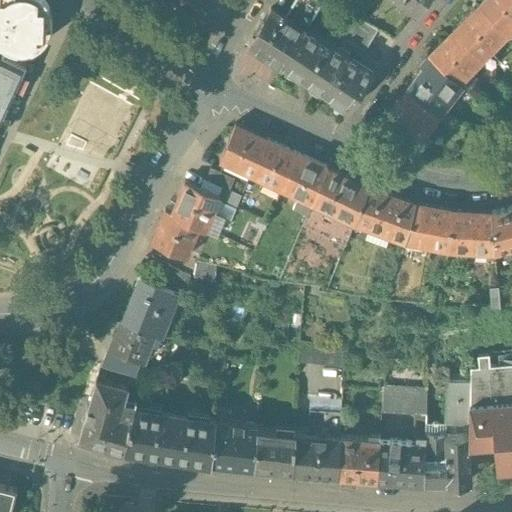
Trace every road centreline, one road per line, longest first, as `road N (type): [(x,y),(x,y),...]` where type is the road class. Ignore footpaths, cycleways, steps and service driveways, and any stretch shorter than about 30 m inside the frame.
road 1 (unclassified): [(511,491),(380,497),(125,471),(70,458)]
road 2 (residential): [(0,311),(55,300),(98,271),(215,65)]
road 3 (residential): [(337,129),(401,156),(461,169),(511,163)]
road 4 (residential): [(337,129),(449,0)]
road 5 (residential): [(215,65),(337,129)]
road 6 (residential): [(215,65),(109,0)]
